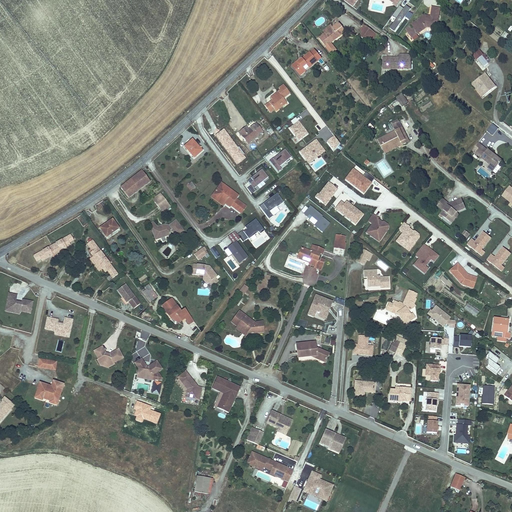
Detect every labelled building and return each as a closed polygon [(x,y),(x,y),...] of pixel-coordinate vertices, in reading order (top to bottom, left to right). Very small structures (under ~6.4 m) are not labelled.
[(395,31),(412,9),(407,5),(404,9),(396,20),(390,28),(395,31)] [(396,20),(404,9),(400,6),(392,17),(396,20)] [(439,15),(431,14),(430,19),(428,19),(428,16),(425,15),(424,16),(412,24),(417,32),(425,27),(432,27),(437,24),(439,15)] [(338,23),(332,27),(339,36),(345,31),(338,23)] [(417,32),(412,24),(405,29),(411,37),(417,32)] [(375,32),(365,25),(358,34),(368,42),(375,32)] [(326,32),(319,38),(326,47),(331,43),(339,36),(332,27),(326,32)] [(331,43),(326,47),(331,54),(336,50),(331,43)] [(300,61),(299,60),(293,65),(300,75),(306,70),(303,67),(307,64),(309,67),(318,60),(321,58),(314,49),(302,59),(300,61)] [(478,55),(476,57),(474,58),(476,61),(478,60),(483,56),(488,63),(490,61),(485,55),(484,55),(482,52),(480,50),(477,53),(478,55)] [(399,57),(382,57),(382,68),(410,68),(410,57),(407,54),(399,54),(399,57)] [(488,63),(483,56),(478,60),(484,67),(489,64),(488,63)] [(485,73),(473,83),(481,92),(480,93),(483,97),(495,87),(496,86),(485,73)] [(473,83),(472,83),(480,93),(481,92),(473,83)] [(270,113),(274,109),(273,108),(279,103),(282,106),(286,103),(282,98),(289,93),(283,85),(279,88),(280,90),(277,92),(278,93),(276,95),(275,94),(270,98),(272,100),(264,106),(270,113)] [(402,94),(396,97),(402,106),(408,102),(402,94)] [(397,100),(389,105),(392,111),(400,105),(397,100)] [(309,134),(298,121),(290,129),(300,142),(309,134)] [(241,135),(244,138),(248,143),(262,131),(256,123),(249,129),(247,126),(239,132),(241,135)] [(378,140),(384,150),(400,142),(402,145),(409,142),(409,141),(402,128),(399,123),(394,126),(396,131),(378,140)] [(499,128),(493,124),(486,132),(492,136),(499,128)] [(224,128),(216,135),(237,164),(245,158),(224,128)] [(340,144),(335,137),(328,142),(335,151),(340,144)] [(325,152),(316,140),(300,152),(309,164),(325,152)] [(192,141),(185,147),(194,158),(201,152),(196,146),(197,146),(192,141)] [(400,142),(384,150),(385,153),(402,145),(400,142)] [(481,146),(475,154),(490,165),(495,169),(502,160),(496,156),(495,157),(494,156),(495,155),(487,149),(486,150),(481,146)] [(279,167),(291,157),(285,149),(281,153),(282,154),(280,156),(278,155),(273,159),(273,158),(269,161),(278,172),(281,169),(279,167)] [(254,189),(268,177),(262,169),(258,172),(260,174),(257,176),(256,174),(251,178),(251,179),(248,181),(254,189)] [(363,177),(353,170),(345,180),(364,194),(372,184),(363,177)] [(142,171),(130,180),(138,191),(150,182),(142,171)] [(366,174),(363,177),(372,184),(374,181),(366,174)] [(138,191),(130,180),(121,188),(128,198),(138,191)] [(191,182),(187,186),(190,190),(195,187),(191,182)] [(211,197),(217,202),(220,198),(226,202),(224,204),(229,207),(230,206),(235,199),(238,196),(221,183),(211,197)] [(338,190),(329,183),(317,199),(326,206),(338,190)] [(511,188),(510,187),(502,197),(511,204),(511,188)] [(161,194),(153,199),(163,213),(171,207),(161,194)] [(279,211),(276,207),(283,203),(277,194),(258,207),(265,216),(268,219),(279,211)] [(235,199),(230,206),(233,208),(238,201),(235,199)] [(442,201),(437,207),(443,212),(446,214),(443,218),(449,223),(456,213),(465,210),(461,200),(451,204),(452,206),(450,209),(448,206),(442,201)] [(238,201),(233,208),(240,213),(241,213),(246,206),(238,201)] [(347,202),(345,204),(342,202),(335,210),(355,225),(362,217),(363,215),(347,202)] [(304,215),(307,218),(306,220),(322,233),(330,224),(322,217),(323,216),(314,210),(311,207),(309,209),(305,206),(301,211),(305,214),(304,215)] [(456,213),(449,223),(451,225),(457,216),(456,213)] [(382,238),(388,228),(383,225),(382,225),(381,224),(381,223),(377,220),(378,218),(372,215),(368,221),(372,224),(370,227),(366,233),(375,239),(378,235),(382,238)] [(495,218),(488,229),(504,238),(511,227),(495,218)] [(251,236),(258,231),(261,234),(265,231),(256,219),(252,222),(245,227),(246,229),(244,231),(249,238),(251,236)] [(106,237),(110,234),(112,232),(113,233),(118,229),(112,220),(100,229),(106,237)] [(165,227),(162,226),(158,228),(153,222),(149,224),(150,229),(153,230),(152,230),(156,240),(160,238),(160,235),(163,234),(165,237),(170,236),(170,231),(171,230),(176,237),(183,231),(176,221),(169,227),(165,227)] [(412,247),(419,238),(414,234),(413,234),(412,233),(412,232),(408,229),(409,228),(404,223),(399,230),(403,233),(396,241),(405,248),(408,244),(412,247)] [(244,231),(243,230),(237,234),(242,242),(249,238),(244,231)] [(233,243),(236,241),(240,239),(237,234),(236,232),(235,231),(228,236),(229,237),(233,243)] [(471,248),(479,255),(482,257),(486,253),(483,251),(492,239),(483,232),(475,242),(471,239),(467,245),(471,248)] [(72,235),(35,256),(38,262),(42,259),(44,262),(54,255),(53,254),(57,252),(60,250),(61,251),(72,245),(71,243),(75,241),(72,235)] [(342,250),(345,236),(336,235),(333,248),(342,250)] [(218,244),(223,250),(232,244),(228,238),(218,244)] [(118,275),(93,241),(88,245),(93,252),(91,253),(94,257),(99,263),(103,269),(106,273),(108,272),(113,279),(118,275)] [(233,243),(227,247),(228,248),(224,250),(229,256),(232,254),(239,264),(248,258),(236,241),(233,243)] [(438,256),(423,244),(415,254),(420,258),(414,265),(424,273),(428,268),(422,264),(429,257),(434,261),(438,256)] [(301,248),(299,254),(311,258),(309,263),(309,264),(314,266),(314,268),(320,270),(324,260),(320,259),(324,250),(312,246),(310,251),(301,248)] [(214,247),(210,250),(217,259),(221,256),(214,247)] [(491,264),(499,270),(502,273),(506,268),(503,266),(511,254),(504,248),(496,258),(492,255),(487,261),(491,264)] [(194,255),(198,261),(207,255),(204,252),(202,249),(194,255)] [(368,253),(360,249),(357,255),(365,259),(368,253)] [(299,254),(297,258),(309,263),(311,258),(299,254)] [(374,254),(370,261),(374,263),(378,257),(374,254)] [(365,259),(357,255),(354,261),(362,265),(365,259)] [(99,263),(94,257),(91,259),(95,266),(99,263)] [(103,269),(99,263),(95,266),(100,272),(103,269)] [(467,275),(457,264),(449,271),(461,284),(469,287),(472,279),(467,277),(466,276),(467,275)] [(214,273),(209,267),(193,265),(192,275),(199,276),(200,275),(203,275),(203,276),(203,277),(208,284),(214,279),(211,275),(214,273)] [(376,270),(362,270),(363,277),(366,277),(366,283),(369,282),(369,286),(379,285),(379,287),(388,287),(388,277),(379,277),(379,276),(376,276),(376,270)] [(472,279),(469,287),(472,288),(476,278),(467,275),(466,276),(467,277),(472,279)] [(125,284),(117,290),(126,302),(134,296),(125,284)] [(249,287),(244,284),(239,292),(244,295),(249,287)] [(416,294),(408,290),(406,295),(414,298),(416,294)] [(10,294),(6,309),(15,310),(14,313),(20,315),(21,311),(31,314),(34,302),(23,300),(23,302),(20,302),(19,303),(16,302),(17,301),(18,296),(10,294)] [(414,298),(406,295),(402,303),(402,304),(400,305),(397,304),(397,303),(393,301),(392,303),(388,301),(385,307),(389,309),(390,307),(393,308),(397,314),(405,325),(415,318),(411,313),(409,314),(407,312),(414,306),(413,304),(412,303),(414,298)] [(333,303),(316,297),(308,316),(314,318),(316,313),(319,314),(318,319),(325,322),(333,303)] [(137,299),(131,304),(134,308),(140,303),(137,299)] [(171,299),(163,305),(168,312),(167,313),(166,313),(171,319),(175,316),(179,322),(182,320),(182,317),(183,316),(189,324),(193,321),(185,309),(180,312),(171,299)] [(467,304),(464,308),(475,317),(478,312),(467,304)] [(454,321),(449,321),(451,318),(435,306),(432,311),(431,310),(428,315),(444,327),(446,324),(449,327),(449,328),(454,329),(454,321)] [(237,327),(237,328),(242,331),(243,330),(248,334),(248,333),(250,331),(254,331),(254,333),(254,334),(263,333),(262,323),(256,323),(254,326),(244,319),(246,316),(239,312),(231,322),(237,327)] [(256,323),(246,316),(244,319),(254,326),(256,323)] [(510,333),(506,333),(505,333),(506,325),(507,325),(508,319),(494,317),(494,319),(492,336),(497,337),(497,341),(506,342),(506,338),(509,339),(510,333)] [(48,318),(45,329),(56,332),(55,335),(60,336),(61,333),(70,335),(73,321),(65,319),(64,324),(64,326),(61,325),(61,324),(58,323),(58,321),(48,318)] [(242,331),(237,328),(236,329),(246,336),(248,334),(243,330),(242,331)] [(353,344),(353,348),(352,354),(362,355),(362,354),(364,354),(364,355),(372,355),(372,347),(368,347),(366,347),(367,336),(358,335),(357,345),(353,344)] [(395,336),(393,339),(405,345),(406,341),(395,336)] [(459,337),(454,337),(454,348),(470,348),(471,338),(471,337),(459,336),(459,337)] [(443,341),(442,341),(442,339),(431,338),(430,350),(441,351),(441,345),(448,346),(448,341),(449,339),(443,339),(443,341)] [(405,345),(393,339),(389,350),(400,355),(405,345)] [(298,357),(311,356),(315,355),(320,357),(319,359),(325,362),(329,353),(316,348),(315,342),(296,344),(297,351),(298,357)] [(102,348),(94,352),(98,360),(97,361),(99,366),(103,364),(107,365),(108,368),(114,366),(113,364),(123,360),(119,351),(110,355),(110,357),(106,356),(102,348)] [(501,369),(496,365),(499,361),(492,356),(490,355),(489,354),(489,355),(488,365),(487,367),(492,371),(496,375),(501,369)] [(55,371),(56,363),(40,360),(39,368),(55,371)] [(141,360),(135,365),(139,371),(138,375),(146,377),(145,380),(152,381),(158,382),(161,380),(157,373),(162,370),(157,362),(149,368),(149,370),(145,369),(146,367),(141,360)] [(440,366),(426,365),(425,376),(431,377),(430,383),(438,383),(438,378),(439,378),(440,366)] [(194,383),(188,376),(181,382),(188,390),(187,395),(196,396),(196,399),(200,399),(202,388),(198,387),(194,387),(192,384),(194,383)] [(217,377),(212,389),(223,394),(217,408),(228,413),(240,389),(217,377)] [(363,397),(364,392),(364,390),(374,391),(375,383),(355,381),(353,396),(363,397)] [(52,392),(53,390),(55,385),(55,386),(56,383),(53,382),(51,387),(48,386),(47,390),(52,392)] [(58,403),(64,385),(56,383),(55,386),(55,385),(53,390),(52,392),(47,390),(48,386),(40,384),(36,395),(40,397),(39,398),(47,401),(50,402),(54,403),(54,402),(58,403)] [(467,407),(469,386),(457,386),(456,407),(467,407)] [(495,387),(483,386),(483,404),(494,405),(495,387)] [(410,390),(395,389),(395,391),(390,391),(389,402),(399,403),(399,402),(399,401),(402,401),(403,402),(409,403),(410,390)] [(429,398),(429,400),(428,400),(427,410),(437,411),(437,401),(437,399),(438,399),(439,394),(438,394),(429,393),(428,393),(427,398),(429,398)] [(0,421),(14,405),(4,397),(1,400),(2,401),(0,403),(0,421)] [(158,424),(161,414),(150,410),(152,406),(137,400),(134,409),(136,410),(134,415),(137,416),(135,420),(142,422),(143,419),(158,424)] [(279,416),(271,412),(266,423),(278,428),(285,431),(287,425),(285,424),(287,419),(283,417),(282,418),(279,417),(279,416)] [(285,424),(287,425),(285,431),(278,428),(277,432),(285,435),(291,421),(287,419),(285,424)] [(457,425),(456,436),(454,436),(454,444),(470,445),(471,437),(467,437),(468,426),(470,426),(470,421),(468,421),(459,420),(458,425),(457,425)] [(438,422),(428,422),(427,433),(437,434),(438,422)] [(250,443),(255,431),(250,429),(245,440),(250,443)] [(325,430),(318,445),(328,449),(329,446),(340,451),(344,441),(334,436),(334,435),(325,430)] [(257,445),(262,433),(255,431),(250,443),(257,445)] [(272,463),(252,454),(247,464),(262,471),(264,467),(271,471),(270,474),(275,476),(280,466),(274,464),(272,463)] [(281,479),(285,468),(280,466),(275,476),(281,479)] [(288,482),(293,472),(285,468),(281,479),(288,482)] [(325,502),(332,487),(318,480),(320,477),(312,473),(307,484),(308,485),(307,487),(306,487),(303,492),(310,495),(311,491),(321,496),(320,499),(325,502)] [(456,474),(453,481),(462,484),(464,478),(456,474)] [(207,494),(210,479),(197,477),(194,492),(207,494)] [(462,484),(453,481),(451,487),(459,490),(462,484)] [(300,490),(294,488),(291,495),(297,498),(300,490)] [(321,496),(311,491),(310,495),(320,499),(321,496)]
